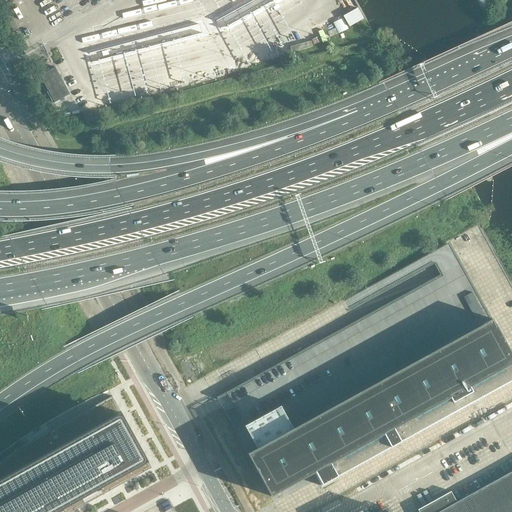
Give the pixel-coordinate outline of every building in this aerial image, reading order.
[(476,0),(483,12),(492,7),(487,0),(476,0)] [(344,14),(349,25),(364,19),(359,7),(344,14)] [(334,22),(339,33),(349,28),(343,17),(334,22)] [(55,67),(40,76),(54,103),(70,94),(55,67)] [(66,114),(79,113),(78,104),(65,106),(66,114)] [(457,242),(461,240),(458,236),(451,240),(458,253),(462,251),(457,242)] [(234,408),(225,413),(271,497),(314,473),(321,486),(511,380),(511,355),(461,263),(450,269),(440,275),(226,392),(234,408)] [(17,449),(0,462),(0,511),(71,511),(108,492),(125,483),(152,468),(112,396),(17,449)] [(380,511),(511,511),(511,471),(511,472),(456,502),(451,491),(417,510),(418,511),(389,511),(388,508),(380,511)]
